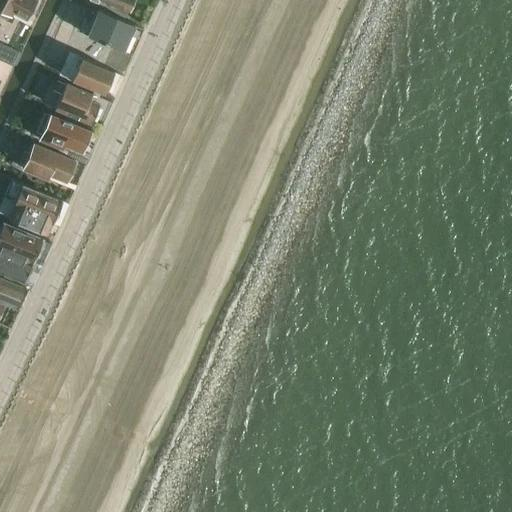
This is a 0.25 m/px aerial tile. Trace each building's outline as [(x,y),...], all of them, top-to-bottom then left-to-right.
[(0,0),(0,15),(6,18),(9,16),(11,17),(13,12),(28,20),(38,1),(37,1),(37,0),(0,0)] [(98,0),(131,14),(136,0),(98,0)] [(100,10),(88,35),(115,47),(124,51),(135,26),(130,23),(100,10)] [(79,55),(68,78),(105,95),(115,72),(106,67),(83,57),(79,55)] [(0,60),(0,76),(6,80),(12,66),(0,60)] [(66,82),(55,107),(91,124),(100,104),(94,101),(97,96),(93,94),(66,82)] [(50,113),(39,139),(61,148),(63,143),(78,150),(87,129),(50,113)] [(34,142),(22,167),(49,179),(51,175),(67,182),(76,161),(34,142)] [(0,172),(0,192),(15,199),(8,216),(47,233),(52,222),(53,223),(54,219),(52,218),(54,214),(57,214),(60,206),(59,203),(60,199),(0,172)] [(0,218),(0,247),(39,264),(49,240),(0,218)] [(0,247),(0,270),(30,283),(39,264),(0,247)] [(0,276),(0,302),(6,305),(18,310),(27,289),(0,276)]
